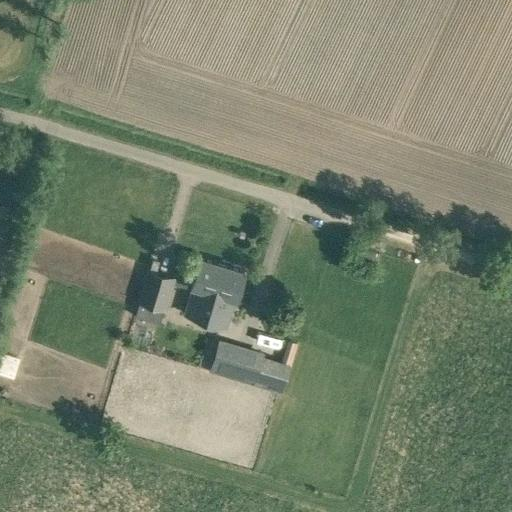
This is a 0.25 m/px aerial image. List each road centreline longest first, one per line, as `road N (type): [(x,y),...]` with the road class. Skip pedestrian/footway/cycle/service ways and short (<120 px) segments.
road 1 (unclassified): [(350,218),(0,112)]
road 2 (track): [(511,267),(350,218)]
